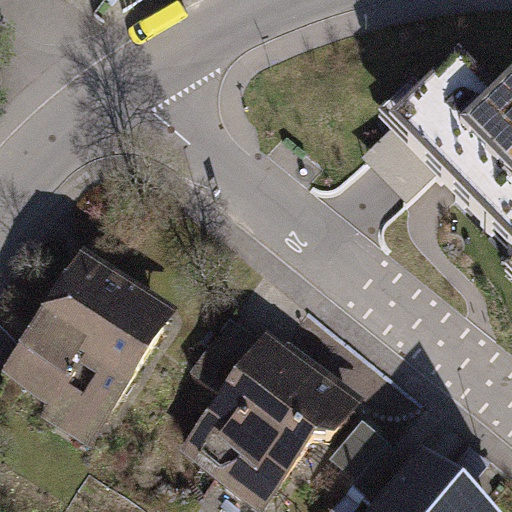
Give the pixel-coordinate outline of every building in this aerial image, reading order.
[(511,106),(502,117),(457,73),(389,143),(511,262),(511,106)] [(84,270),(4,398),(52,428),(45,440),(92,469),(179,329),(84,270)] [(194,387),(228,412),(269,358),(234,332),(194,387)] [(290,364),(273,352),(269,358),(228,412),(186,469),(196,476),(185,491),(213,511),(284,511),(323,460),(334,468),(372,417),(294,359),(290,364)] [(385,452),(366,437),(335,477),(354,492),(385,452)] [(359,505),(367,511),(398,511),(423,482),(396,460),(359,505)] [(398,511),(476,511),(429,474),(423,482),(398,511)]
